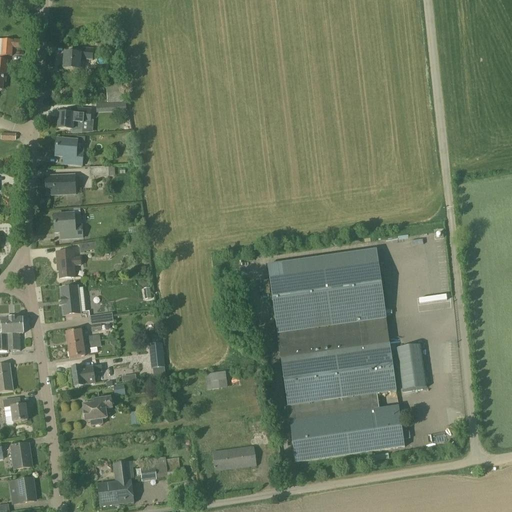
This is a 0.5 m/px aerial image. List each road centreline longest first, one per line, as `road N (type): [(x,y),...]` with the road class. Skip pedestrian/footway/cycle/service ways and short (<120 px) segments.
road 1 (unclassified): [(476,462),(428,0)]
road 2 (residential): [(162,511),(476,462)]
road 3 (residential): [(60,511),(32,304)]
road 4 (tertiary): [(33,136),(44,0)]
